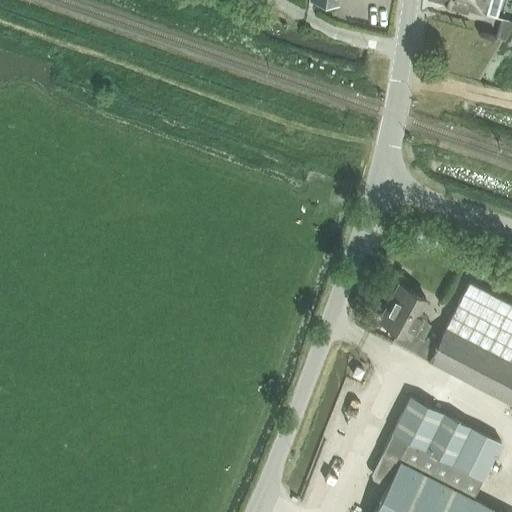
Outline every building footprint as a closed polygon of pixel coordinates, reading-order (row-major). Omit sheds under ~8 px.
[(435,0),(485,14),(485,13),(497,16),(501,0),(435,0)] [(511,303),(471,281),(429,358),(511,403),(511,303)] [(381,319),(398,328),(392,338),(419,353),(424,344),(422,343),(433,323),(427,320),(428,317),(419,312),(427,297),(401,283),(381,319)] [(362,369),(353,365),(350,372),(359,376),(362,369)] [(381,448),(399,457),(370,511),(508,511),(474,494),(502,440),(411,392),(381,448)]
